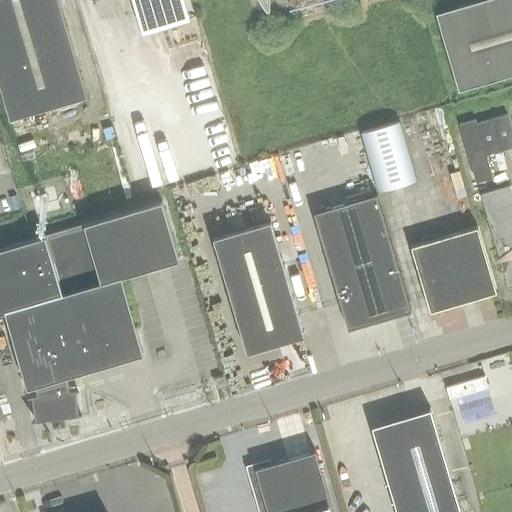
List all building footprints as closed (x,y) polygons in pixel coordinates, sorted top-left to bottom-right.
[(87,97),(58,0),(0,0),(0,87),(9,120),(87,97)] [(132,0),(142,31),(189,17),(184,0),(132,0)] [(511,0),(477,0),(435,12),(458,90),(511,74),(511,0)] [(460,124),(477,182),(492,177),(485,154),(511,146),(511,131),(507,114),(476,123),(475,119),(460,124)] [(361,132),(378,191),(416,180),(400,121),(361,132)] [(511,286),(511,194),(509,185),(480,194),(508,288),(511,286)] [(313,212),(348,329),(411,310),(376,194),(313,212)] [(163,201),(0,246),(0,309),(4,308),(26,386),(35,385),(37,393),(32,394),(35,419),(79,413),(75,388),(70,388),(66,376),(143,353),(121,276),(179,260),(163,201)] [(270,220),(213,237),(230,294),(247,352),(304,335),(287,278),(270,220)] [(430,311),(496,291),(477,226),(411,245),(430,311)] [(453,397),(492,385),(488,370),(449,382),(453,397)] [(226,385),(223,376),(214,378),(216,388),(226,385)] [(460,511),(430,408),(429,409),(431,416),(404,424),(404,425),(381,431),(388,455),(381,457),(397,511),(460,511)] [(333,511),(315,450),(271,463),(255,468),(268,511),(333,511)]
